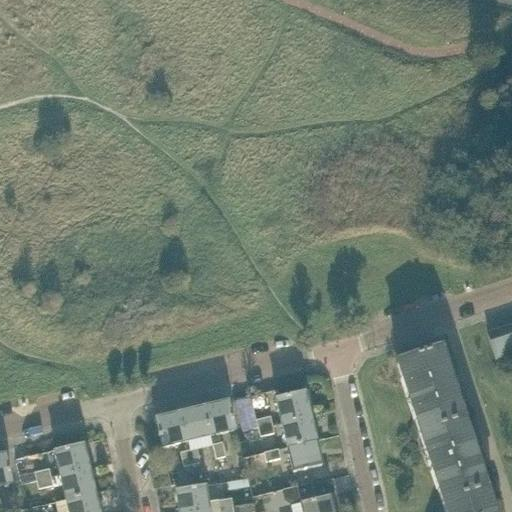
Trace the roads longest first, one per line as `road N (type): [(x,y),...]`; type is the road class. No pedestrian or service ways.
road 1 (residential): [(117,399),(341,347)]
road 2 (residential): [(511,292),(341,347)]
road 3 (residential): [(341,347),(376,511)]
road 4 (residential): [(117,399),(0,427)]
